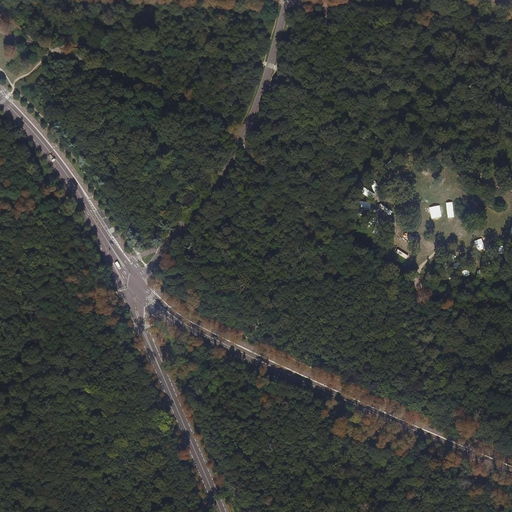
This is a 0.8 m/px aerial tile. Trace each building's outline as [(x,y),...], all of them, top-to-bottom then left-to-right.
[(384,165),(387,167),(396,156),(392,154),(384,165)] [(359,201),(359,212),(369,212),(369,201),(359,201)] [(432,219),(442,217),(440,205),(430,207),(432,219)] [(378,231),(382,219),(377,218),(373,230),(378,231)] [(397,249),(395,253),(406,259),(408,256),(397,249)]
